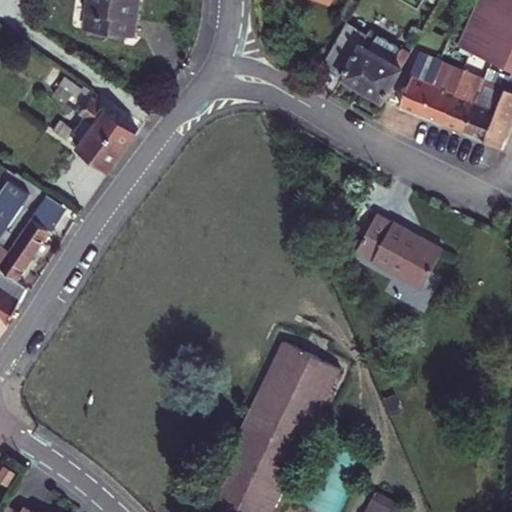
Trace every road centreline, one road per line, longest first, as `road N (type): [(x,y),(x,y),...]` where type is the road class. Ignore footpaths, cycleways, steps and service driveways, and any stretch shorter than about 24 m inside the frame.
road 1 (residential): [(213,65),(92,223),(0,366)]
road 2 (residential): [(213,65),(311,106),(484,197)]
road 3 (residential): [(115,511),(61,465),(0,429)]
